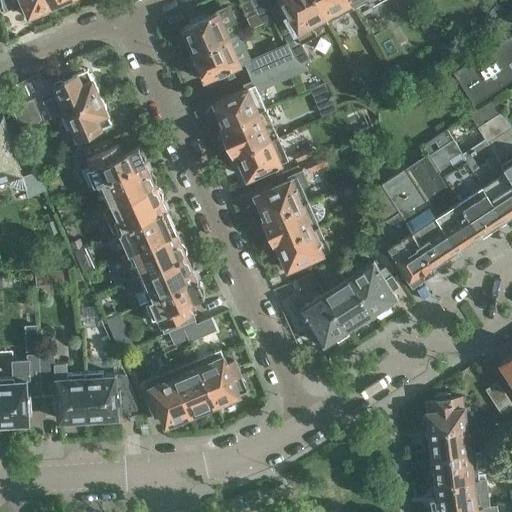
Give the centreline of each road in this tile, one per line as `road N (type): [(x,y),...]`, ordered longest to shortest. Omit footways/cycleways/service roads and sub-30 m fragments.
road 1 (residential): [(306,418),(124,12)]
road 2 (residential): [(0,482),(165,470)]
road 3 (residential): [(306,418),(441,335)]
road 4 (residential): [(165,470),(213,463),(306,418)]
road 5 (residential): [(0,62),(124,12)]
